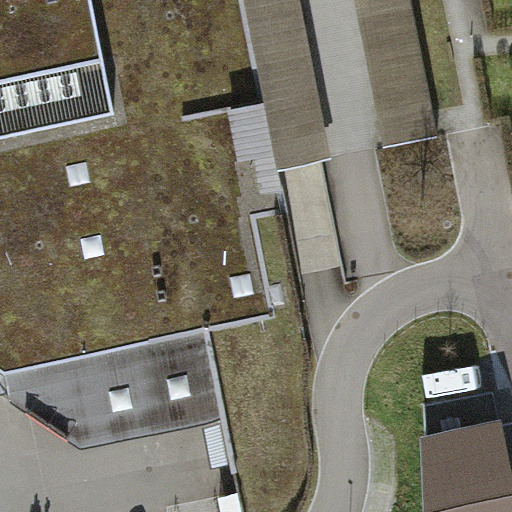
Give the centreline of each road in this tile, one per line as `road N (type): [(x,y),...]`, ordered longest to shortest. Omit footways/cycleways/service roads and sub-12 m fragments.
road 1 (residential): [(332,511),(341,494),(341,397),(350,349),(379,315),(424,293),(506,278)]
road 2 (residential): [(506,278),(475,145)]
